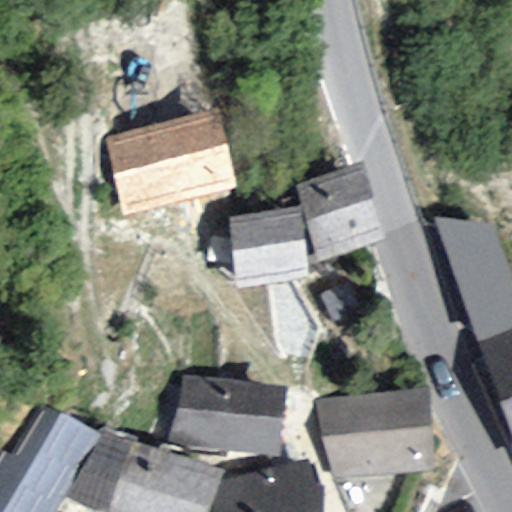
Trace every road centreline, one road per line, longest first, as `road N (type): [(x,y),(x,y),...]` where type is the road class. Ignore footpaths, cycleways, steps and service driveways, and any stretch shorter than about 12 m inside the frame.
road 1 (tertiary): [(511,505),(450,385),(365,127),(335,0)]
road 2 (track): [(44,0),(56,209)]
road 3 (track): [(56,209),(69,386)]
